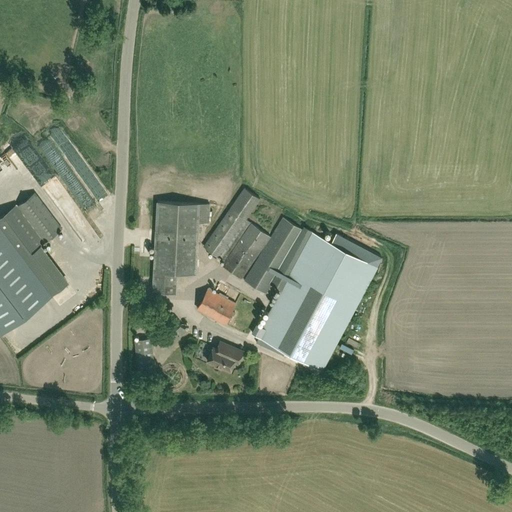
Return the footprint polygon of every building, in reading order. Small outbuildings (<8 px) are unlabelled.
[(260,198),(244,187),(204,246),(224,260),(222,265),(241,278),(270,236),(246,218),(260,198)] [(0,333),(50,296),(22,259),(62,229),(34,193),(17,206),(16,205),(0,217),(0,333)] [(209,204),(200,203),(158,200),(153,291),(175,292),(176,272),(196,273),(199,222),(208,223),(209,204)] [(281,348),(300,358),(323,370),(383,257),(336,233),(332,242),(313,232),(305,228),(304,230),(283,217),(245,281),(265,293),(271,284),(282,290),(263,326),(257,323),(252,332),(258,336),(281,348)] [(218,282),(215,289),(236,299),(239,293),(218,282)] [(197,308),(215,317),(214,318),(225,323),(236,303),(208,288),(197,308)] [(155,333),(169,347),(187,329),(173,315),(155,333)] [(155,369),(150,338),(135,340),(139,371),(155,369)] [(230,370),(233,363),(237,364),(239,359),(242,351),(220,341),(217,348),(213,346),(207,360),(230,370)]
